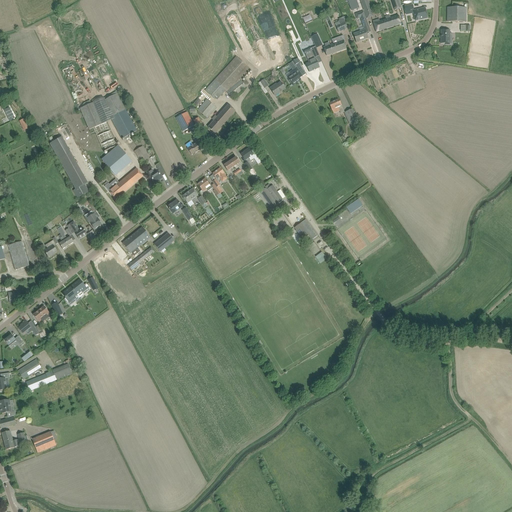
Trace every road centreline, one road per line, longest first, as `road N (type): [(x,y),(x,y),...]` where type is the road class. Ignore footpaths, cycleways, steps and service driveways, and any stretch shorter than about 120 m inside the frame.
road 1 (track): [(377,311),(339,377),(289,408),(175,511)]
road 2 (unclassified): [(249,133),(418,46),(432,28),(436,0)]
road 3 (track): [(448,342),(449,390),(471,418),(372,474),(355,511)]
road 4 (unclassified): [(63,277),(249,133)]
road 5 (track): [(448,342),(403,339),(387,326),(322,237)]
road 6 (track): [(131,511),(71,509),(19,490),(0,498)]
road 7 (unclassified): [(322,237),(249,133)]
